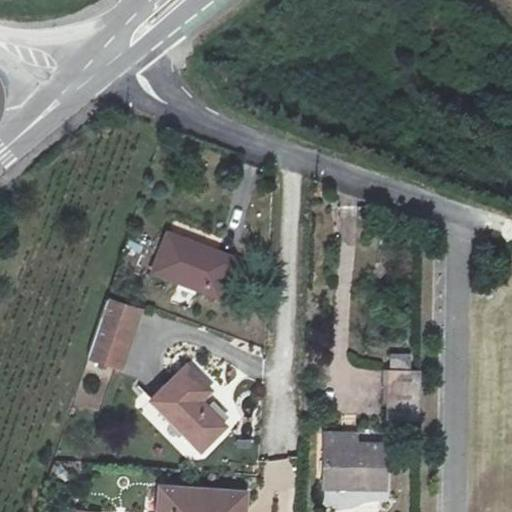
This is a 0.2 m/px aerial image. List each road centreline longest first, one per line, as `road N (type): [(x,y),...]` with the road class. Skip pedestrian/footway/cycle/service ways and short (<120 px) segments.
road 1 (unclassified): [(120,48),(192,116),(450,213)]
road 2 (residential): [(450,213),(450,511)]
